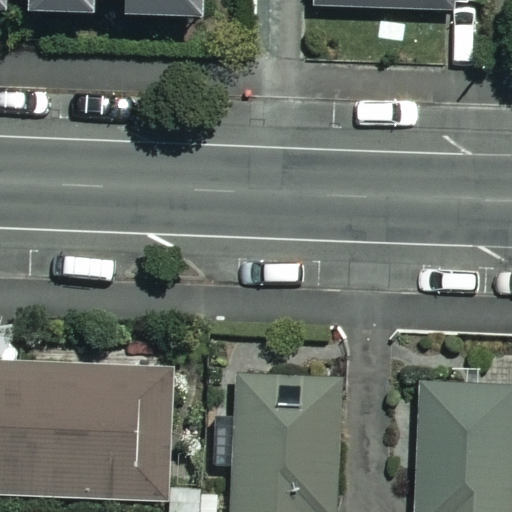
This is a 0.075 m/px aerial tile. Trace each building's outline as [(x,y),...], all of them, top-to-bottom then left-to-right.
[(22,0),(22,11),(90,13),(90,0),(118,0),(118,14),(200,17),(200,0),(22,0)] [(310,0),(311,12),(451,18),(452,0),(310,0)] [(171,375),(0,369),(0,503),(167,509),(171,375)] [(337,511),(342,386),(234,383),(229,511),(337,511)] [(505,511),(510,393),(419,389),(414,511),(505,511)]
